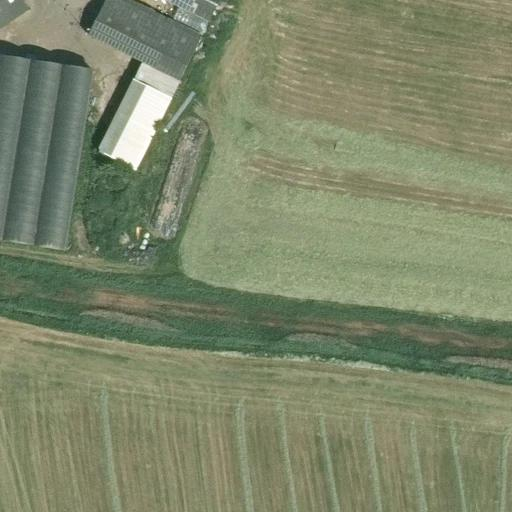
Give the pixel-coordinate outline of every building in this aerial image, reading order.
[(0,0),(0,28),(27,11),(19,0),(0,0)] [(180,81),(201,37),(125,0),(106,0),(88,37),(143,64),(135,81),(171,99),(180,81)] [(165,0),(209,22),(219,0),(165,0)] [(91,73),(0,58),(0,239),(63,249),(91,73)] [(171,99),(135,81),(100,152),(135,170),(171,99)]
